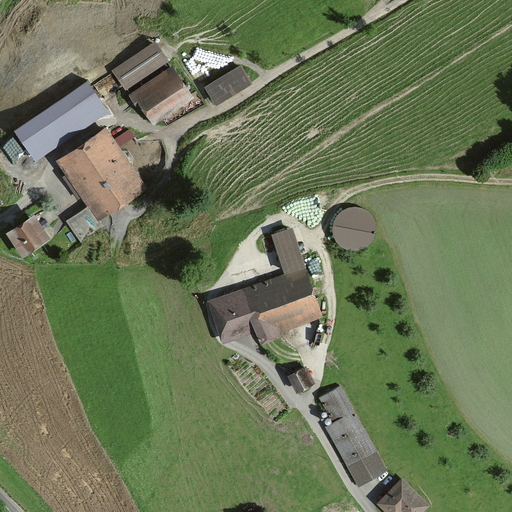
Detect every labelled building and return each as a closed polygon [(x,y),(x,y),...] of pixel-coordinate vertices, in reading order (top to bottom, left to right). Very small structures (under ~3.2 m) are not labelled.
[(154,45),(112,72),(126,93),(168,65),(154,45)] [(240,69),(206,91),(216,107),(250,86),(240,69)] [(172,71),(133,97),(153,126),(192,100),(172,71)] [(14,131),(35,162),(108,113),(87,82),(14,131)] [(102,222),(149,190),(110,131),(64,162),(96,209),(72,225),(86,247),(109,232),(102,222)] [(32,218),(7,234),(23,258),(48,242),(32,218)] [(286,276),(209,303),(224,344),(253,333),(257,344),(324,321),(292,229),(272,237),(286,276)] [(304,369),(290,377),(297,391),(312,383),(304,369)] [(341,388),(320,400),(335,426),(328,430),(360,488),(388,473),(341,388)] [(401,480),(377,505),(384,511),(423,511),(428,507),(401,480)]
